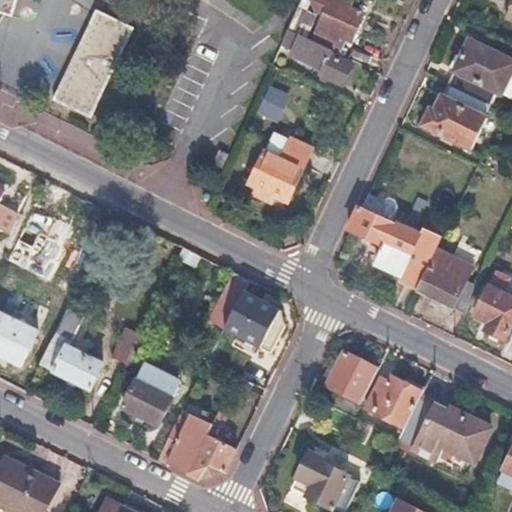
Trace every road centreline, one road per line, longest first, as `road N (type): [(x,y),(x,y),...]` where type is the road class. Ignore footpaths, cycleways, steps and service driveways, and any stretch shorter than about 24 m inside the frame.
road 1 (residential): [(0,133),(307,286)]
road 2 (residential): [(439,0),(307,286)]
road 3 (residential): [(214,511),(0,402)]
road 4 (residential): [(227,511),(330,298)]
road 5 (residential): [(330,298),(511,388)]
